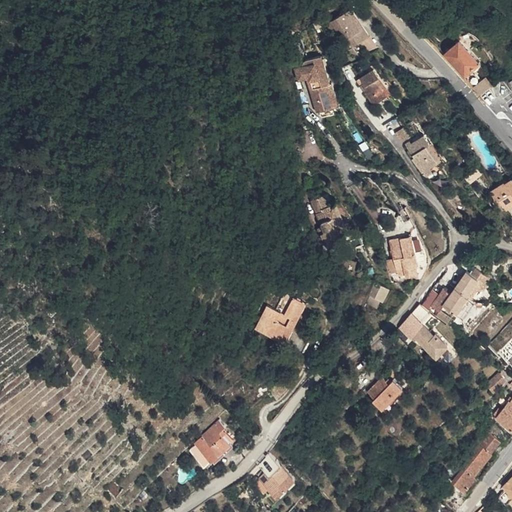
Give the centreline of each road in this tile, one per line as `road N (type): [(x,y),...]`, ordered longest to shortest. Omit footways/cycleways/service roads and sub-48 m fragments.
road 1 (residential): [(465,253),(401,314),(323,368),(247,465),(175,511)]
road 2 (secondary): [(490,121),(374,0)]
road 3 (residential): [(432,199),(398,174),(307,150)]
